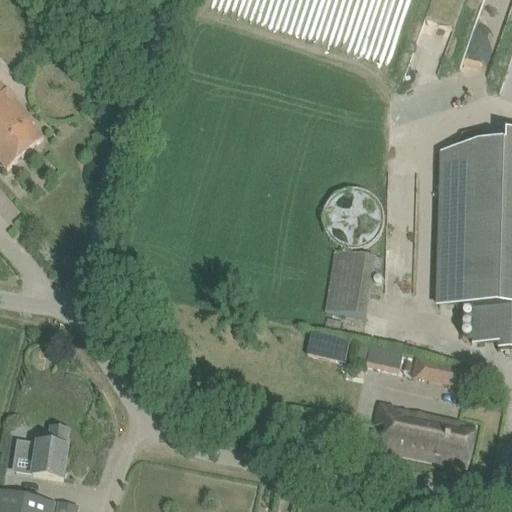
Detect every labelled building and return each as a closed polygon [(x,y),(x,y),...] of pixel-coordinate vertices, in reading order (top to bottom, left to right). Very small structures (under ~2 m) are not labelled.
[(0,36),(2,39),(16,29),(0,6),(0,36)] [(0,84),(0,163),(7,173),(44,141),(32,128),(35,125),(0,84)] [(500,347),(500,352),(511,352),(511,137),(507,137),(507,148),(479,147),(444,155),(440,310),(473,311),(472,346),(500,347)] [(384,248),(380,194),(326,198),(330,253),(384,248)] [(336,253),(325,314),(365,323),(374,274),(382,275),(384,262),(336,253)] [(120,276),(122,269),(116,267),(114,274),(120,276)] [(290,373),(295,353),(276,349),(271,368),(290,373)] [(472,372),(416,360),(412,381),(467,393),(472,372)] [(467,471),(474,430),(383,410),(379,427),(389,430),(384,452),(467,471)] [(24,445),(22,459),(34,461),(31,479),(64,483),(68,451),(67,451),(69,433),(52,431),(49,448),(38,447),(38,448),(24,445)] [(54,511),(56,505),(36,500),(0,492),(0,511),(54,511)]
